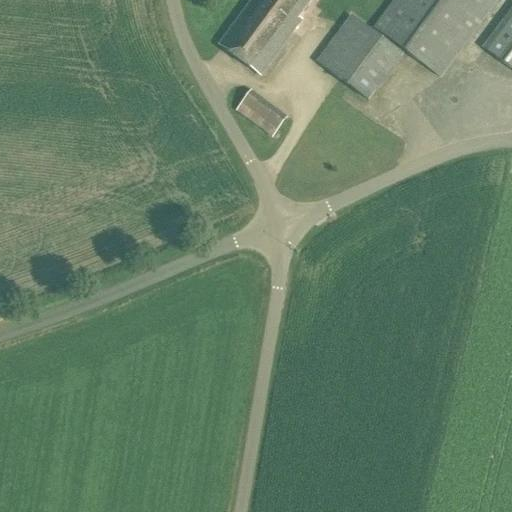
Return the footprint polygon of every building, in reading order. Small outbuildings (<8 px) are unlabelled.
[(312,0),(252,0),(219,46),(261,76),(301,22),(298,20),(312,0)] [(440,80),(499,0),(394,0),(373,29),(440,80)] [(511,70),(511,9),(483,49),(511,70)] [(369,102),(404,56),(351,16),(316,63),(369,102)] [(272,138),(287,119),(252,92),(237,111),(272,138)] [(369,144),(380,129),(340,99),(329,113),(369,144)]
